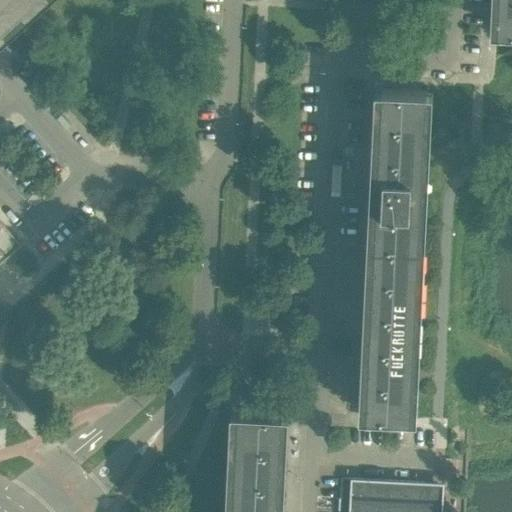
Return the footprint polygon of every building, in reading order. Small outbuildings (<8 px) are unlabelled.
[(0,0),(0,31),(1,31),(0,30),(0,28),(31,0),(0,0)] [(511,32),(511,0),(498,0),(497,31),(511,32)] [(410,417),(426,91),(381,88),(365,415),(410,417)] [(0,247),(0,248),(8,256),(21,244),(0,220),(0,247)] [(276,511),(282,411),(237,409),(232,511),(276,511)] [(340,497),(427,502),(428,482),(428,481),(341,476),(340,497)] [(426,511),(427,502),(340,497),(338,511),(426,511)]
